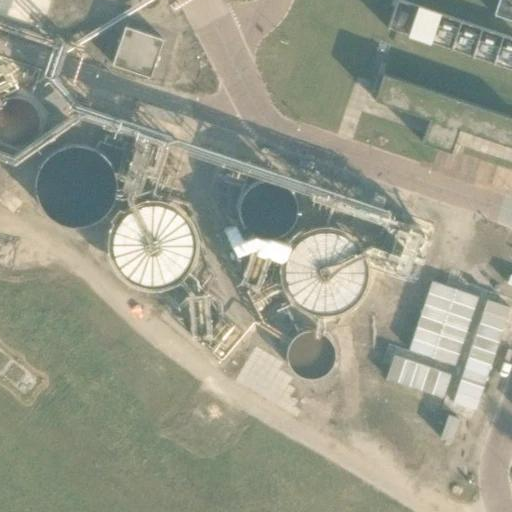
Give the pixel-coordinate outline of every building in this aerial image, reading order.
[(511,0),(502,0),(497,16),(511,20),(511,0)] [(430,42),(440,13),(418,5),(408,35),(430,42)] [(113,63),(151,76),(163,38),(125,25),(113,63)] [(459,127),(511,145),(511,117),(500,113),(384,73),(375,99),(430,117),(422,140),(451,150),(459,127)] [(160,176),(173,132),(77,105),(44,117),(40,106),(28,96),(16,93),(4,97),(0,101),(0,152),(8,159),(20,192),(112,264),(116,277),(129,286),(150,292),(161,288),(169,278),(183,273),(199,252),(181,198),(150,189),(160,176)] [(373,218),(374,201),(248,156),(230,155),(228,186),(224,198),(230,200),(229,218),(249,225),(248,228),(245,272),(258,277),(275,283),(249,281),(323,307),(358,309),(371,273),(372,247),(369,256),(371,225),(373,218)]
